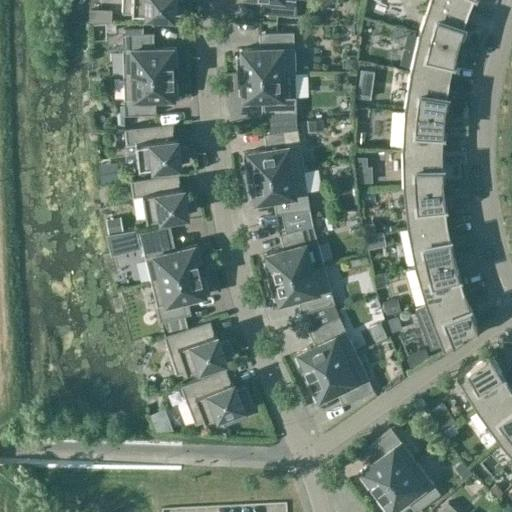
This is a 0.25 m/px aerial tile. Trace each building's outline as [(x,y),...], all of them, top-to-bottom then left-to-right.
[(122,0),(121,11),(172,14),(172,12),(181,13),(181,0),(122,0)] [(294,15),(294,0),(265,0),(265,13),(294,15)] [(426,0),(417,31),(457,42),(462,24),(459,23),(464,6),(447,0),(426,0)] [(236,53),(237,73),(282,73),(295,72),(293,31),(264,31),(265,47),(241,48),(241,53),(236,53)] [(417,31),(408,69),(445,76),(449,60),(452,61),(457,42),(417,31)] [(122,32),(123,73),(172,72),(172,65),(177,65),(177,47),(148,48),(147,32),(122,32)] [(402,108),(443,113),(446,94),(442,93),(445,76),(408,69),(402,108)] [(172,72),(123,73),(124,113),(149,113),(149,97),(178,97),(178,80),(172,80),(172,72)] [(282,73),(237,73),(237,94),(243,93),(243,98),(266,98),(266,113),(296,112),(295,95),(283,96),(282,73)] [(442,132),(443,113),(402,108),(400,148),(437,149),(439,132),(442,132)] [(177,147),(176,137),(174,137),(173,122),(124,128),(126,144),(135,143),(138,167),(179,163),(179,161),(187,160),(186,146),(177,147)] [(246,177),(303,168),(297,128),(269,132),(271,148),(247,151),(248,156),(243,157),(246,177)] [(401,187),(442,185),(442,165),(438,165),(437,149),(400,148),(401,187)] [(309,209),(303,168),(246,177),(249,197),(254,196),(255,201),(278,197),(281,213),(309,209)] [(184,196),(182,186),(180,187),(178,172),(130,179),(132,196),(142,194),(146,218),(187,212),(186,210),(194,209),(192,195),(184,196)] [(333,206),(349,205),(348,180),(332,181),(333,206)] [(444,204),(442,185),(401,187),(405,227),(442,221),(441,204),(444,204)] [(413,265),(453,256),(449,237),(446,237),(442,221),(405,227),(413,265)] [(150,281),(198,269),(197,262),(202,261),(198,244),(169,250),(166,236),(172,235),(169,224),(138,232),(141,241),(150,281)] [(267,279),(311,266),(305,244),(317,240),(313,224),(285,231),(289,247),(266,253),(267,257),(262,259),(267,279)] [(459,274),(453,256),(413,265),(424,303),(460,292),(455,275),(459,274)] [(306,310),(309,319),(336,309),(334,303),(323,262),(311,266),(267,279),(273,298),(278,297),(279,301),(302,295),(306,310)] [(198,269),(150,281),(160,321),(161,320),(184,315),(185,315),(181,299),(209,292),(205,275),(200,276),(198,269)] [(466,307),(460,292),(424,303),(439,343),(443,348),(477,325),(476,324),(469,306),(466,307)] [(305,368),(308,375),(356,352),(339,315),(336,309),(309,319),(313,327),(319,342),(293,354),(301,370),(305,368)] [(161,320),(164,334),(187,327),(184,315),(161,320)] [(210,319),(187,327),(164,334),(163,334),(176,373),(224,357),(224,356),(232,353),(227,340),(220,342),(216,333),(214,334),(210,319)] [(421,347),(404,352),(407,363),(424,358),(421,347)] [(454,374),(475,409),(507,389),(498,374),(501,372),(489,352),(489,351),(454,374)] [(356,352),(308,375),(311,381),(307,383),(314,399),(340,387),(347,401),(373,389),(356,352)] [(231,381),(225,367),(180,385),(195,423),(220,413),(224,423),(244,415),(240,405),(242,404),(241,403),(249,400),(244,387),(236,390),(233,380),(231,381)] [(475,409),(498,442),(511,430),(511,396),(507,389),(475,409)] [(443,401),(432,409),(443,427),(455,420),(443,401)] [(371,484),(376,489),(416,460),(391,427),(370,442),(380,455),(357,473),(367,487),(371,484)] [(511,457),(511,430),(498,442),(511,457)] [(416,460),(376,489),(380,495),(376,498),(386,511),(387,511),(410,495),(419,508),(440,493),(416,460)] [(275,511),(275,496),(162,500),(162,511),(219,511),(219,501),(233,501),(233,511),(275,511)] [(458,511),(448,501),(437,511),(458,511)]
